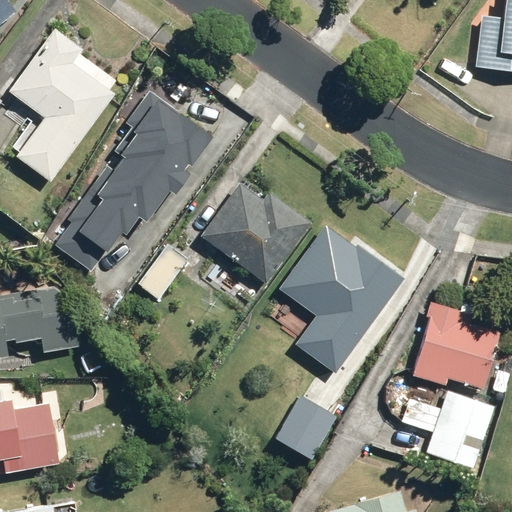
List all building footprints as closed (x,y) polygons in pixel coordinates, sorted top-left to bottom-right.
[(511,0),(493,0),(493,20),(473,19),(470,71),(511,73),(511,0)] [(0,17),(8,10),(0,1),(0,17)] [(8,152),(13,155),(10,159),(45,183),(113,81),(88,65),(82,74),(66,63),(74,51),(30,22),(0,67),(0,92),(33,114),(8,152)] [(108,247),(207,133),(147,100),(75,229),(108,247)] [(254,201),(230,184),(193,238),(263,286),(306,224),(260,192),(254,201)] [(397,279),(318,223),(271,290),(310,318),(290,346),(329,374),(397,279)] [(184,261),(162,244),(132,286),(154,302),(184,261)] [(0,347),(34,342),(36,353),(71,348),(63,296),(49,287),(0,294),(0,347)] [(455,312),(423,305),(405,381),(439,388),(440,382),(478,390),(491,331),(462,325),(466,307),(457,305),(455,312)] [(488,408),(442,393),(436,412),(403,401),(396,422),(400,424),(393,445),(467,470),(488,408)] [(332,422),(297,398),(268,442),(302,465),(332,422)] [(0,475),(49,466),(38,408),(0,414),(0,475)] [(338,511),(413,511),(410,511),(400,511),(395,495),(338,511)]
